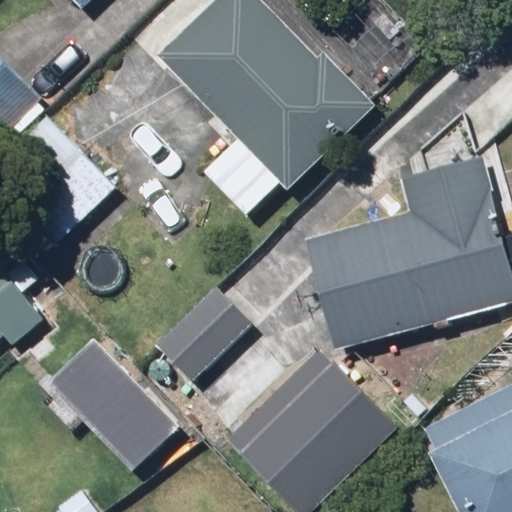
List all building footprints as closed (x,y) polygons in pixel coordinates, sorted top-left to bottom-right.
[(71,0),(85,12),(96,0),(71,0)] [(253,0),(212,0),(148,62),(286,204),(372,121),(253,0)] [(400,45),(368,13),(337,45),(369,76),(400,45)] [(0,74),(0,150),(38,116),(0,74)] [(115,197),(46,131),(0,179),(0,211),(52,262),(115,197)] [(330,360),(511,307),(511,285),(508,270),(511,269),(480,164),(395,189),(404,219),(297,249),(330,360)] [(0,345),(37,317),(0,271),(0,345)] [(151,365),(212,425),(276,361),(215,300),(151,365)] [(176,431),(93,343),(46,389),(129,476),(176,431)] [(230,455),(289,511),(326,511),(398,438),(320,363),(230,455)] [(511,511),(511,419),(427,461),(452,511),(511,511)]
